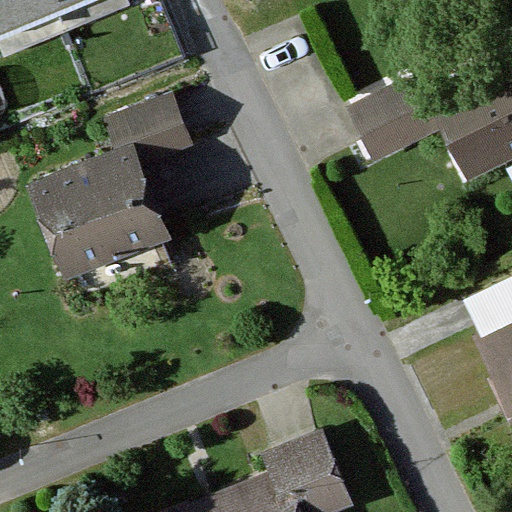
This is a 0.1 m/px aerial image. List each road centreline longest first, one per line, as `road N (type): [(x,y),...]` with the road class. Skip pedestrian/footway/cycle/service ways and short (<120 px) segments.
road 1 (residential): [(360,332),(0,479)]
road 2 (residential): [(360,332),(209,0)]
road 3 (residential): [(453,511),(360,332)]
